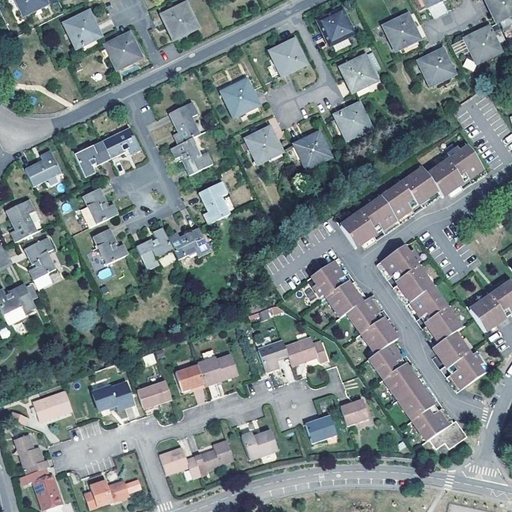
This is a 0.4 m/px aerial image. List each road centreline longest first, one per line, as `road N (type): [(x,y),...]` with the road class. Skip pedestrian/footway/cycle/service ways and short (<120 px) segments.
road 1 (residential): [(511,169),(454,210),(428,218),(365,268),(447,399),(495,420)]
road 2 (residential): [(0,117),(30,128),(61,123),(314,0)]
road 3 (residential): [(188,511),(322,473),(406,473),(479,485)]
road 4 (residential): [(293,405),(271,396),(143,438)]
